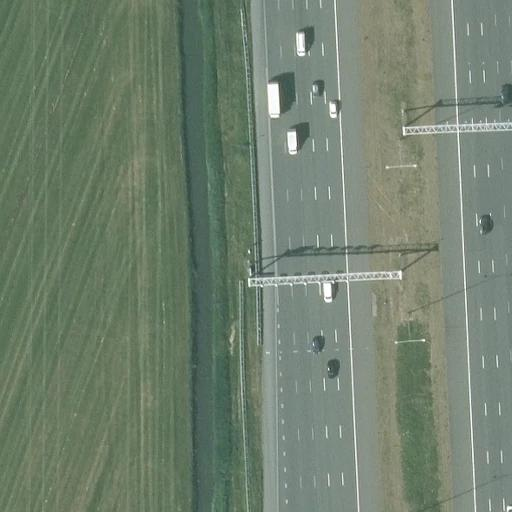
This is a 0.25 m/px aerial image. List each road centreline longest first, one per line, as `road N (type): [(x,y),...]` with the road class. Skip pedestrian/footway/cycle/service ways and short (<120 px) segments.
road 1 (motorway): [(510,511),(487,0)]
road 2 (motorway): [(300,0),(323,511)]
